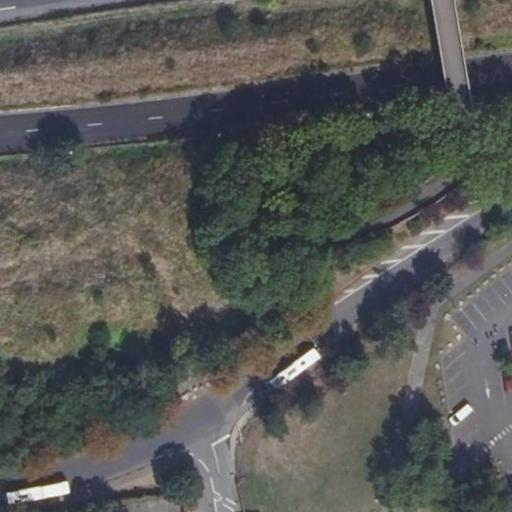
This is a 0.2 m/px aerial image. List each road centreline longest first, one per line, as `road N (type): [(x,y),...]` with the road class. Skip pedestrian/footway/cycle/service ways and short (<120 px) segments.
road 1 (unclassified): [(0,491),(103,469),(203,416),(511,190)]
road 2 (motorway): [(0,130),(511,72)]
